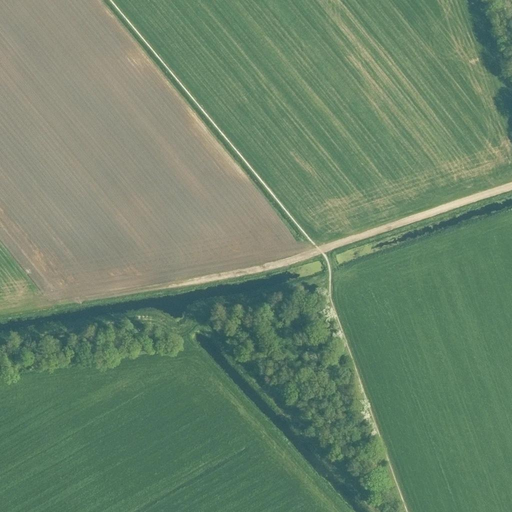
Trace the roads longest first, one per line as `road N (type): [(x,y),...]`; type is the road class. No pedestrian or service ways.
road 1 (track): [(511,185),(318,250),(208,276)]
road 2 (track): [(198,317),(182,330),(144,320),(0,344)]
